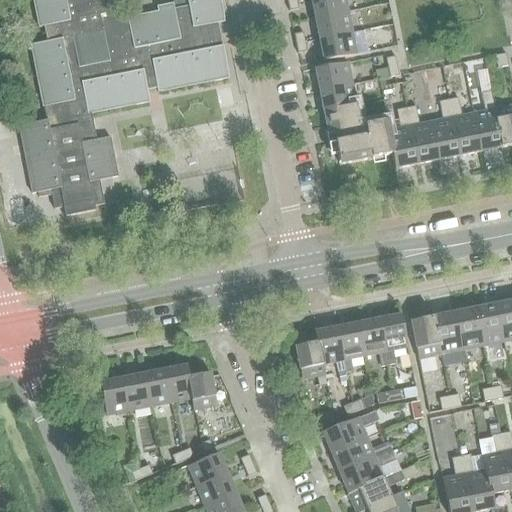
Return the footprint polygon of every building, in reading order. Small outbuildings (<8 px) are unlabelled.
[(63,0),(31,0),(37,29),(42,27),(45,43),(29,46),(41,108),(42,108),(45,122),(17,127),(30,195),(36,194),(37,198),(50,196),(52,210),(62,208),(64,218),(94,212),(93,207),(102,205),(98,182),(117,178),(109,139),(95,141),(91,123),(92,123),(90,115),(148,103),(145,86),(154,84),(156,93),(227,79),(217,24),(223,23),(218,0),(185,0),(187,7),(173,10),(172,4),(155,8),(156,13),(115,21),(113,8),(73,16),(74,18),(68,20),(63,0)] [(63,0),(68,20),(74,18),(73,16),(113,8),(111,0),(63,0)] [(346,13),(343,0),(309,0),(313,19),(346,13)] [(286,3),(288,12),(297,10),(295,1),(286,3)] [(351,34),(346,13),(313,19),(317,40),(351,34)] [(292,35),(294,45),(304,43),(302,34),(292,35)] [(355,56),(351,34),(317,40),(322,62),(355,56)] [(294,45),(296,55),(306,53),(304,43),(294,45)] [(496,69),(507,67),(504,55),(493,57),(496,69)] [(388,79),(397,77),(393,57),(384,59),(388,79)] [(317,92),(350,85),(346,64),(313,70),(317,92)] [(322,113),(355,107),(350,85),(317,92),(322,113)] [(483,112),(472,115),(479,153),(501,148),(493,110),(489,92),(479,94),(483,112)] [(200,121),(225,115),(221,95),(195,102),(200,121)] [(456,99),(447,101),(458,157),(479,153),(472,115),(460,117),(456,99)] [(436,161),(458,157),(447,101),(437,103),(440,121),(429,123),(436,161)] [(501,148),(511,145),(511,106),(493,110),(501,148)] [(385,132),(388,131),(386,122),(359,127),(355,107),(322,113),(328,146),(333,145),(338,166),(390,156),(385,132)] [(414,107),(403,109),(415,166),(436,161),(429,123),(417,126),(414,107)] [(415,166),(403,109),(394,111),(398,129),(388,131),(385,132),(390,156),(393,170),(415,166)] [(218,173),(220,203),(243,201),(241,171),(218,173)] [(511,301),(494,305),(502,344),(511,341),(511,301)] [(494,305),(473,310),(481,348),(502,344),(494,305)] [(481,348),(473,310),(452,314),(459,352),(481,348)] [(459,352),(452,314),(430,318),(438,356),(459,352)] [(394,365),(391,352),(406,349),(399,316),(377,320),(386,366),(394,365)] [(438,356),(430,318),(409,322),(417,361),(438,356)] [(386,366),(377,320),(356,325),(363,358),(378,355),(380,367),(386,366)] [(363,358),(356,325),(335,329),(341,362),(363,358)] [(341,362),(335,329),(313,333),(315,344),(316,343),(320,366),(321,366),(335,363),(337,372),(343,371),(341,362)] [(325,385),(321,366),(320,366),(316,343),(315,344),(293,348),(300,381),(316,378),(318,387),(325,385)] [(169,404),(189,400),(191,400),(186,379),(187,378),(185,367),(163,371),(169,404)] [(148,408),(169,404),(163,371),(141,375),(148,408)] [(343,371),(337,372),(339,384),(345,382),(343,371)] [(209,374),(187,378),(186,379),(191,400),(189,400),(192,412),(215,407),(209,374)] [(127,413),(148,408),(141,375),(120,380),(127,413)] [(105,417),(127,413),(120,380),(98,384),(105,417)] [(500,387),(490,389),(492,401),(502,400),(500,387)] [(415,388),(406,390),(408,399),(416,397),(415,388)] [(492,401),(490,389),(480,391),(482,403),(492,401)] [(401,391),(392,392),(394,402),(403,400),(401,391)] [(392,392),(382,394),(384,404),(394,402),(392,392)] [(382,394),(375,396),(377,405),(384,404),(382,394)] [(457,396),(447,398),(450,410),(460,408),(457,396)] [(450,410),(447,398),(437,400),(439,412),(450,410)] [(359,401),(350,405),(353,413),(362,409),(359,401)] [(344,417),(353,413),(350,405),(341,409),(344,417)] [(329,455),(365,440),(360,429),(377,422),(373,412),(356,420),(356,419),(320,434),(329,455)] [(308,422),(312,431),(326,425),(322,416),(308,422)] [(511,490),(511,451),(508,433),(499,435),(510,491),(511,490)] [(490,495),(510,491),(499,435),(489,437),(493,455),(481,457),(491,510),(492,509),(490,495)] [(337,475),(390,452),(386,443),(370,451),(365,440),(329,455),(337,475)] [(211,450),(212,450),(208,441),(199,445),(202,454),(211,450)] [(188,449),(179,453),(183,462),(192,458),(188,449)] [(346,495),(382,479),(377,469),(394,461),(390,452),(337,475),(346,495)] [(183,462),(179,453),(170,457),(174,465),(183,462)] [(186,467),(194,488),(226,475),(217,454),(186,467)] [(238,460),(242,469),(251,465),(247,456),(238,460)] [(469,511),(479,511),(491,510),(481,457),(480,458),(483,472),(472,474),(469,456),(459,458),(469,511)] [(446,511),(469,511),(459,458),(450,459),(453,477),(440,480),(446,511)] [(246,478),(255,474),(251,465),(242,469),(246,478)] [(142,479),(151,475),(147,466),(138,470),(142,479)] [(133,482),(142,479),(138,470),(129,474),(133,482)] [(390,499),(385,489),(402,482),(399,472),(382,479),(346,495),(352,511),(362,511),(364,511),(364,510),(390,499)] [(234,495),(226,475),(194,488),(203,508),(234,495)] [(364,510),(364,511),(406,511),(399,494),(390,499),(364,510)] [(241,511),(234,495),(203,508),(204,511),(241,511)] [(255,499),(259,509),(268,505),(264,496),(255,499)]
